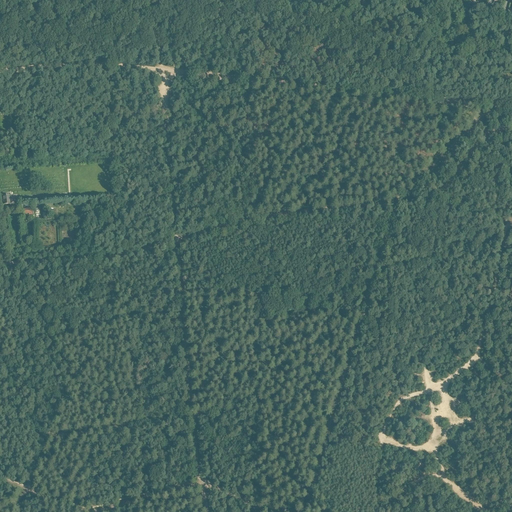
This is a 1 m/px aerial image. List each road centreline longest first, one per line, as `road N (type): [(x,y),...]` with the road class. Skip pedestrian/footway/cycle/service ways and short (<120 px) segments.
road 1 (track): [(511,226),(471,362),(388,414),(377,472),(387,506),(433,475),(479,500),(511,493)]
road 2 (track): [(396,203),(262,215),(83,254),(8,257)]
road 3 (track): [(494,104),(161,69)]
road 4 (track): [(162,74),(177,291)]
road 5 (track): [(161,69),(81,62),(0,67)]
road 6 (track): [(464,416),(420,448),(329,428)]
road 7 (track): [(511,121),(494,125),(434,193),(396,203)]
road 8 (track): [(396,203),(494,104)]
